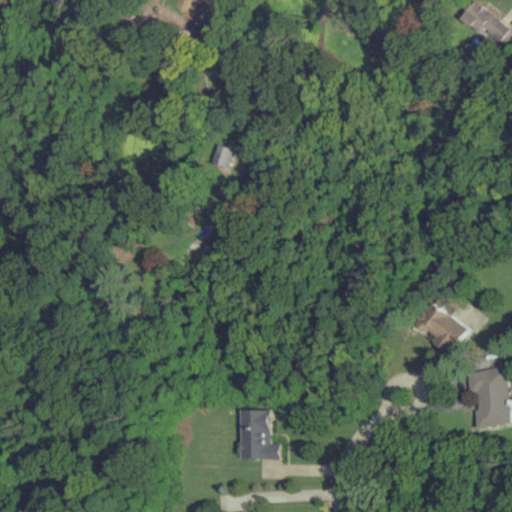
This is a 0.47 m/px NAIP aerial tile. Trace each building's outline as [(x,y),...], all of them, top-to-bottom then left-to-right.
[(511,31),(511,29),(478,0),(476,0),(464,14),(500,46),(511,31)] [(231,167),(237,147),(222,143),(216,163),(231,167)] [(434,340),(451,353),(469,327),(434,302),(419,322),(437,335),(434,340)] [(485,427),(511,423),(511,383),(509,365),(470,371),(473,393),(480,392),(485,427)] [(274,409),(243,408),(241,457),(283,458),(284,442),(273,442),(274,409)]
